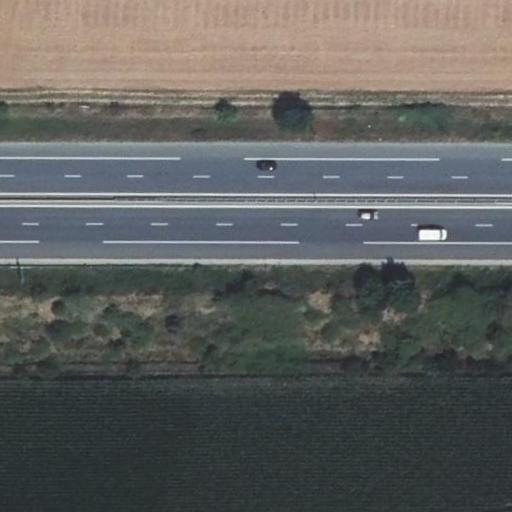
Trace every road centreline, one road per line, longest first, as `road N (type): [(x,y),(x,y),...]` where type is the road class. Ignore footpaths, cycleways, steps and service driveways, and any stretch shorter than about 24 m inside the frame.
road 1 (track): [(0,90),(511,96)]
road 2 (trunk): [(0,226),(511,227)]
road 3 (trunk): [(511,173),(0,172)]
